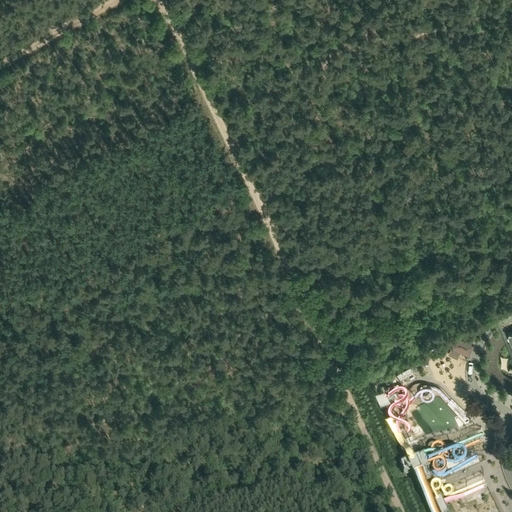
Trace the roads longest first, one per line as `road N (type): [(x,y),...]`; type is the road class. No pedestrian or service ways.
road 1 (track): [(160,0),(240,166)]
road 2 (track): [(296,284),(357,416)]
road 3 (track): [(119,0),(0,65)]
road 4 (track): [(240,166),(296,284)]
